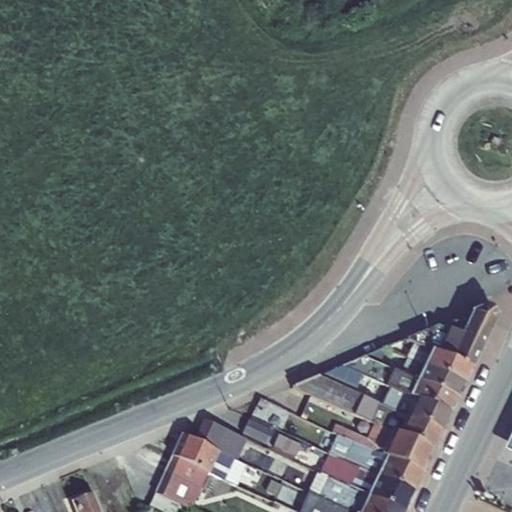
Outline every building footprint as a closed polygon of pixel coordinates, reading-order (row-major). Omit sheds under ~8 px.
[(430,351),(423,366),(460,383),(492,313),(485,306),(469,312),(459,334),(447,329),(447,330),(437,353),(430,350),(430,351)] [(437,353),(447,330),(437,326),(404,339),(430,351),(430,350),(437,353)] [(341,366),(384,385),(391,370),(362,357),(341,366)] [(416,381),(422,366),(406,359),(399,374),(415,381),(416,381)] [(416,381),(453,398),(460,383),(423,366),(422,366),(416,381)] [(391,370),(384,385),(384,386),(388,387),(408,397),(415,381),(399,374),(391,370)] [(291,387),(351,415),(360,396),(317,376),(291,387)] [(453,398),(416,381),(415,381),(408,397),(412,399),(446,414),(453,398)] [(388,387),(377,404),(396,412),(393,417),(402,421),(404,416),(412,399),(408,397),(388,387)] [(351,415),(368,422),(377,404),(360,396),(351,415)] [(438,431),(446,414),(412,399),(404,416),(438,431)] [(258,400),(251,417),(277,428),(284,412),(258,400)] [(391,432),(396,434),(402,421),(393,417),(396,412),(377,404),(368,422),(391,432)] [(396,434),(429,450),(438,431),(404,416),(402,421),(396,434)] [(240,434),(246,437),(266,446),(273,430),(248,418),(240,434)] [(200,419),(191,439),(235,460),(246,437),(240,434),(200,419)] [(342,437),(380,454),(391,432),(368,422),(365,439),(342,429),(342,437)] [(384,457),(419,473),(429,450),(396,434),(391,432),(380,454),(380,455),(384,457)] [(208,474),(217,452),(191,439),(181,434),(170,456),(206,473),(208,474)] [(337,435),(328,454),(375,476),(384,457),(380,455),(380,454),(342,437),(337,435)] [(217,452),(208,474),(235,486),(245,464),(235,460),(217,452)] [(366,496),(375,476),(328,454),(319,474),(327,478),(366,496)] [(162,473),(199,490),(206,473),(170,456),(162,473)] [(384,457),(375,476),(410,493),(419,473),(384,457)] [(162,473),(148,505),(162,511),(174,511),(178,504),(197,511),(206,493),(199,490),(162,473)] [(400,511),(401,511),(410,493),(375,476),(366,496),(400,511)] [(327,478),(317,498),(349,511),(358,511),(366,496),(327,478)] [(99,511),(91,493),(70,502),(74,511),(99,511)] [(349,511),(317,498),(308,493),(299,511),(349,511)] [(366,496),(358,511),(400,511),(366,496)]
